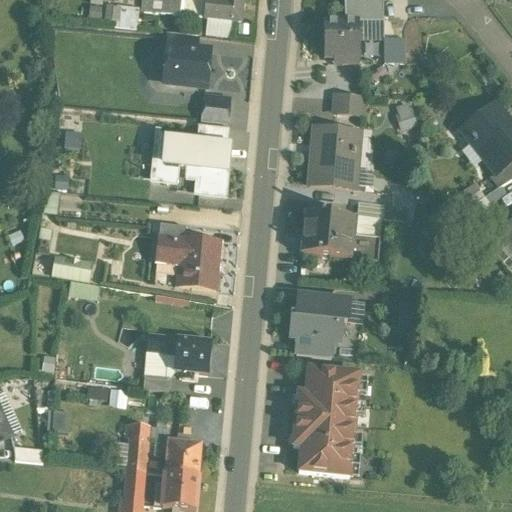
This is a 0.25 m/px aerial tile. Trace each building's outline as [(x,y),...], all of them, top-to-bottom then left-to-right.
[(145,0),(143,17),(155,18),(157,0),(145,0)] [(185,0),(157,0),(155,18),(183,21),(185,0)] [(243,0),(205,0),(205,4),(224,5),(222,25),(241,27),(243,0)] [(224,5),(205,4),(203,23),(222,25),(224,5)] [(382,4),(344,5),(344,26),(358,25),(358,26),(383,26),(382,4)] [(107,8),(104,26),(136,33),(139,14),(107,8)] [(344,26),(322,26),(323,62),(339,62),(339,69),(360,69),(359,44),(358,26),(358,25),(344,26)] [(383,26),(358,26),(359,44),(383,43),(383,26)] [(192,41),(169,39),(167,53),(190,55),(192,41)] [(403,43),(383,43),(384,68),(404,67),(403,43)] [(190,55),(167,53),(164,89),(206,93),(209,57),(190,55)] [(362,104),(335,101),(333,117),(361,120),(362,104)] [(230,104),(204,102),(202,127),(227,129),(230,104)] [(409,108),(396,112),(403,134),(416,130),(409,108)] [(511,128),(496,108),(460,136),(494,180),(494,181),(510,168),(511,166),(511,128)] [(230,134),(198,130),(196,144),(228,147),(230,134)] [(353,137),(312,133),(307,190),(354,195),(355,176),(350,175),(351,160),(353,160),(354,152),(352,152),(353,137)] [(179,171),(165,171),(168,147),(182,149),(183,142),(158,139),(158,141),(159,141),(158,154),(157,154),(153,186),(171,188),(171,187),(177,187),(179,173),(179,171)] [(182,149),(168,147),(165,171),(179,171),(179,173),(186,173),(200,175),(200,174),(225,176),(225,172),(226,172),(227,162),(226,162),(227,153),(204,151),(204,150),(188,148),(187,149),(182,149)] [(511,170),(510,168),(494,181),(494,180),(489,184),(498,195),(511,185),(511,170)] [(225,176),(200,174),(200,175),(186,173),(185,182),(195,183),(195,184),(199,184),(198,196),(197,196),(197,198),(223,201),(224,192),(223,192),(225,176)] [(483,204),(463,216),(475,233),(494,221),(483,204)] [(353,221),(306,216),(301,258),(349,263),(353,221)] [(511,226),(511,225),(511,224),(509,221),(503,226),(507,230),(497,238),(511,255),(511,226)] [(185,232),(160,230),(158,244),(182,247),(182,244),(184,244),(185,232)] [(379,265),(379,241),(356,241),(356,265),(379,265)] [(184,244),(182,244),(182,247),(158,244),(156,267),(180,270),(178,292),(215,296),(220,247),(184,244)] [(55,262),(53,283),(91,286),(93,265),(55,262)] [(97,306),(100,291),(71,286),(68,301),(97,306)] [(297,343),(333,347),(338,347),(340,329),(347,329),(349,306),(299,302),(297,321),(293,320),(291,343),(297,343)] [(177,343),(149,341),(147,357),(175,360),(177,343)] [(210,347),(177,343),(175,360),(174,377),(193,379),(207,380),(210,347)] [(333,347),(297,343),(296,361),(331,364),(333,347)] [(43,361),(43,377),(67,377),(68,349),(59,349),(59,361),(43,361)] [(358,378),(307,373),(305,398),(296,397),(290,450),(299,451),(296,476),(347,482),(358,378)] [(169,383),(145,381),(144,395),(167,397),(169,383)] [(108,410),(124,413),(127,396),(111,393),(108,410)] [(47,436),(69,437),(70,416),(48,415),(47,436)] [(0,418),(0,445),(10,441),(0,418)] [(149,432),(126,430),(125,443),(130,444),(147,445),(149,432)] [(147,445),(130,444),(127,477),(144,478),(147,445)] [(177,447),(167,446),(164,480),(198,483),(201,450),(188,448),(177,447)] [(41,456),(13,454),(15,466),(42,468),(41,456)] [(144,478),(127,477),(124,510),(141,511),(144,478)] [(195,511),(198,483),(164,480),(161,511),(195,511)]
